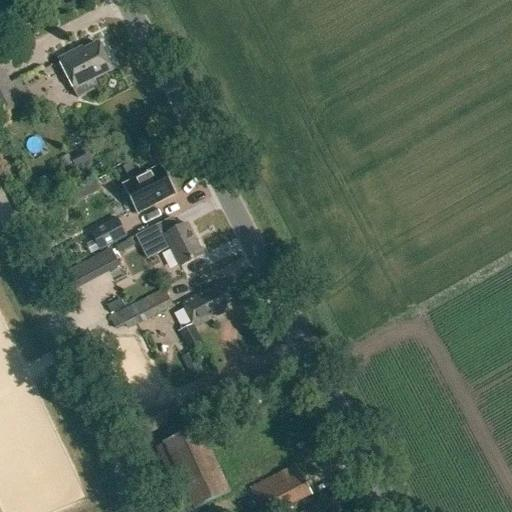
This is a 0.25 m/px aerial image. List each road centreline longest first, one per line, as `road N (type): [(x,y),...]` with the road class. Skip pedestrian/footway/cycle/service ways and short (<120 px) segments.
road 1 (tertiary): [(389,511),(121,0)]
road 2 (unclassified): [(140,511),(0,207)]
